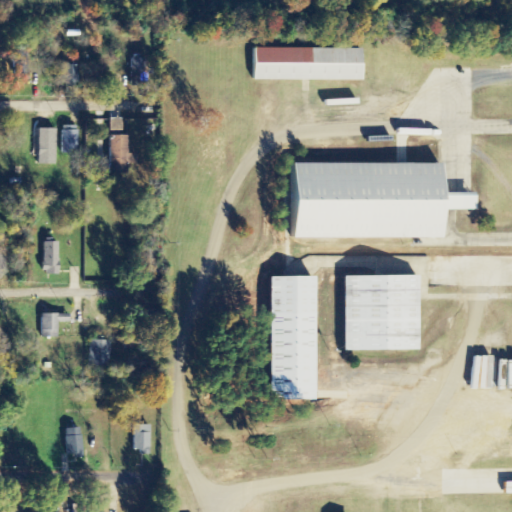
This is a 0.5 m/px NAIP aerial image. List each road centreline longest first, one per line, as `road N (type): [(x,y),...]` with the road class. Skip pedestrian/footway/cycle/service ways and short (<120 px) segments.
road 1 (residential): [(156,104),(0,105)]
road 2 (residential): [(151,291),(0,291)]
road 3 (residential): [(146,477),(0,476)]
